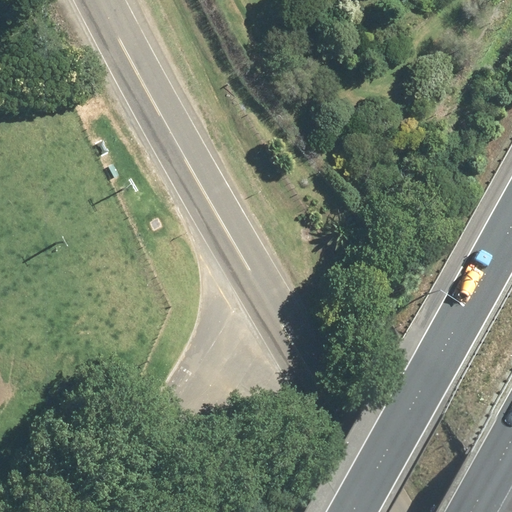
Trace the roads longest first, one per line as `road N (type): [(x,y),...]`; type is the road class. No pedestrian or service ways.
road 1 (secondary): [(260,294),(100,0)]
road 2 (motorway): [(350,511),(511,223)]
road 3 (unclassified): [(114,511),(232,313),(260,294)]
road 4 (secondary): [(394,511),(260,294)]
